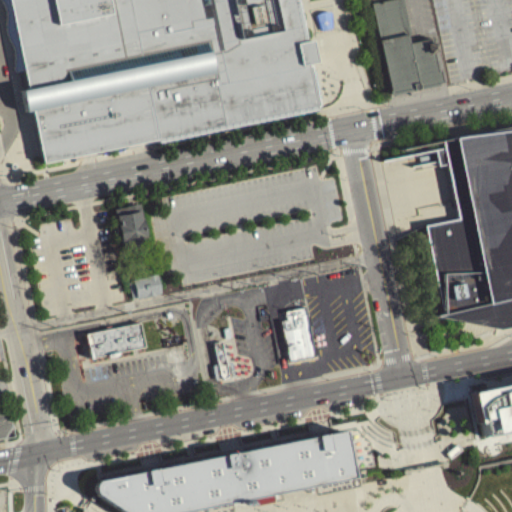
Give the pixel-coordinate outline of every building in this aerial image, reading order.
[(0,0),(0,8),(2,12),(3,18),(3,23),(2,32),(4,39),(5,43),(9,50),(11,55),(12,61),(11,65),(11,72),(10,78),(19,75),(22,94),(16,96),(18,107),(20,117),(27,116),(37,168),(152,145),(152,147),(313,115),(311,104),(315,103),(310,76),(305,77),(303,69),(310,68),(308,57),(306,46),(298,48),(297,45),(300,44),(291,0),(0,0)] [(367,9),(384,98),(435,88),(426,42),(408,46),(400,3),(367,9)] [(511,124),(440,139),(456,217),(422,224),(441,312),(433,315),(471,323),(496,329),(511,325),(511,124)] [(138,202),(114,208),(120,239),(121,240),(123,247),(146,243),(138,202)] [(181,277),(182,284),(215,277),(213,270),(181,277)] [(156,273),(160,292),(135,297),(135,296),(131,297),(127,279),(156,273)] [(305,306),(314,354),(288,359),(280,319),(286,318),(284,310),(305,306)] [(84,332),(88,352),(89,356),(111,352),(143,346),(138,321),(84,332)] [(220,340),(225,360),(231,359),(235,374),(215,379),(212,364),(218,363),(213,342),(220,340)] [(466,398),(506,390),(511,388),(511,432),(510,433),(510,435),(478,442),(476,429),(472,430),(469,414),(467,403),(466,398)] [(0,437),(14,435),(8,408),(0,409),(0,437)] [(96,485),(130,478),(138,476),(148,474),(155,473),(164,471),(183,467),(203,463),(216,460),(226,458),(268,449),(287,445),(306,441),(308,441),(319,439),(319,440),(338,436),(338,437),(347,483),(329,487),(312,491),(277,498),(269,499),(268,500),(247,504),(229,507),(213,511),(207,511),(107,511),(103,509),(90,501),(89,499),(88,497),(87,495),(87,493),(87,491),(89,488),(90,487),(92,486),(94,486),(96,485)] [(446,464),(442,459),(453,449),(457,455),(446,464)]
